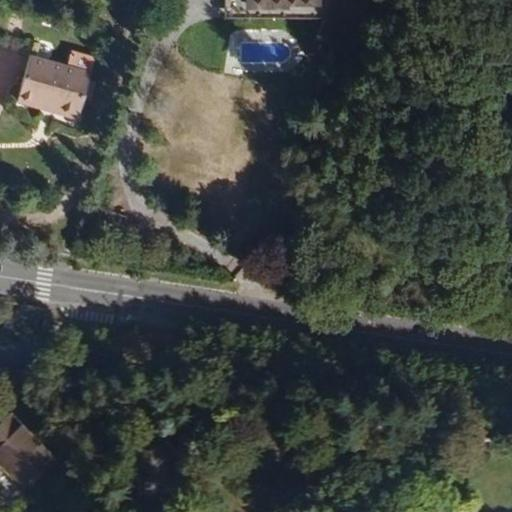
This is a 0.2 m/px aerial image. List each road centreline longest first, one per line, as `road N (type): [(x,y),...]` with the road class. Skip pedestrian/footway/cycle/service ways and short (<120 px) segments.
road 1 (primary): [(135,300),(511,357)]
road 2 (unknown): [(108,511),(135,300)]
road 3 (residential): [(0,355),(135,300)]
road 4 (primary): [(0,277),(135,300)]
